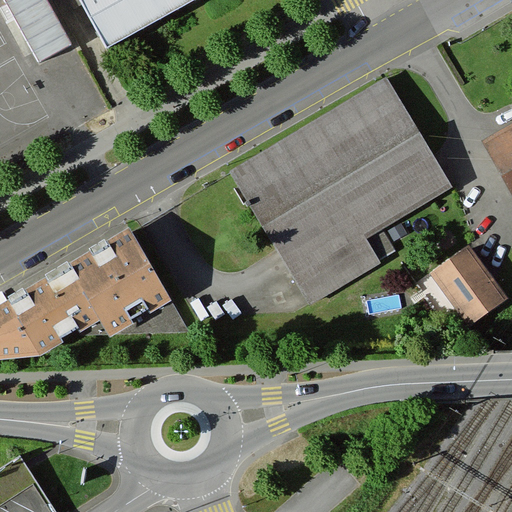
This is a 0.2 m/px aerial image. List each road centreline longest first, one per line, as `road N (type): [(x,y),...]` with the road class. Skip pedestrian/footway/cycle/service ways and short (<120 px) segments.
road 1 (tertiary): [(0,259),(396,29)]
road 2 (secondary): [(511,377),(412,380),(226,415)]
road 3 (secondary): [(134,420),(145,461),(184,478),(221,457),(226,415)]
road 4 (secondary): [(134,420),(0,418)]
road 5 (secondary): [(226,415),(208,390),(178,382),(150,394),(134,420)]
